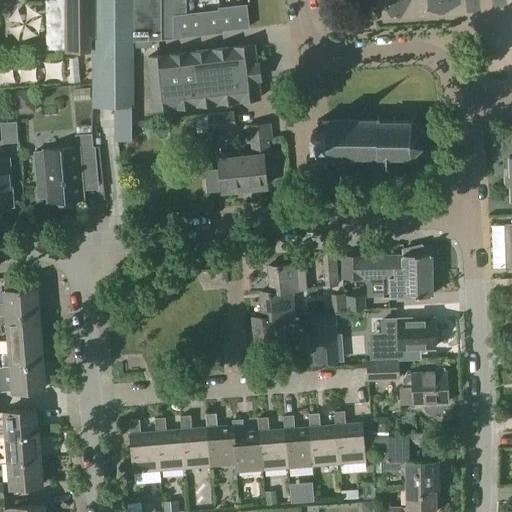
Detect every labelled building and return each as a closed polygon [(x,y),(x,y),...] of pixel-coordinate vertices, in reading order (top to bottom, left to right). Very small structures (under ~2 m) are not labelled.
[(66,0),(66,21),(66,51),(92,51),(92,37),(93,37),(93,0),(66,0)] [(162,41),(160,0),(98,0),(98,40),(93,40),(92,106),(113,106),(117,140),(139,138),(138,121),(136,121),(136,117),(133,117),(132,106),(133,41),(162,41)] [(185,0),(160,0),(162,41),(173,39),(173,16),(186,14),(185,0)] [(215,0),(198,0),(199,11),(216,10),(215,0)] [(247,5),(232,6),(235,30),(249,28),(247,5)] [(186,14),(173,16),(173,39),(223,33),(222,31),(221,31),(219,10),(218,10),(186,14)] [(253,44),(146,56),(153,111),(161,110),(162,114),(176,113),(176,107),(226,102),(227,106),(237,105),(236,100),(259,98),(257,79),(260,79),(258,63),(255,63),(253,44)] [(232,112),(208,114),(210,130),(234,127),(232,112)] [(311,131),(311,145),(316,144),(316,156),(377,156),(377,160),(378,160),(377,171),(375,174),(376,175),(378,173),(392,173),(395,176),(396,174),(393,172),(393,160),(394,160),(394,155),(409,155),(410,159),(412,159),(411,154),(418,147),(422,148),(423,146),(419,144),(420,133),(424,132),(423,130),(419,131),(411,123),(413,119),(410,118),(408,122),(394,122),(394,117),(392,117),(392,122),(378,122),(378,117),(376,117),(376,121),(316,121),(316,131),(311,131)] [(219,169),(205,171),(206,191),(221,189),(221,191),(265,187),(262,159),(268,158),(267,140),(271,140),(269,124),(245,126),(246,142),(251,141),(252,155),(240,156),(240,152),(219,154),(219,158),(218,158),(219,169)] [(228,130),(209,132),(210,142),(229,140),(228,130)] [(40,150),(32,151),(36,198),(44,197),(45,203),(55,202),(55,205),(56,205),(56,211),(72,209),(72,204),(73,204),(73,200),(83,199),(82,190),(97,188),(93,146),(91,146),(90,133),(73,134),(74,145),(40,148),(40,150)] [(5,157),(0,157),(0,203),(10,203),(5,157)] [(483,240),(482,254),(497,254),(497,240),(483,240)] [(402,253),(340,256),(341,279),(390,277),(393,277),(393,272),(430,271),(436,264),(430,257),(430,254),(427,254),(424,250),(420,250),(418,246),(402,250),(402,253)] [(267,266),(269,291),(269,292),(291,290),(301,290),(299,263),(267,266)] [(336,268),(324,269),(324,272),(326,286),(337,285),(336,271),(336,268)] [(393,277),(390,277),(390,297),(431,295),(430,271),(393,272),(393,277)] [(0,316),(37,313),(35,288),(18,289),(17,276),(2,278),(4,302),(0,302),(0,316)] [(269,291),(259,292),(261,317),(283,315),(283,316),(293,315),(291,290),(269,292),(269,291)] [(343,294),(332,295),(333,309),(366,307),(366,294),(343,295),(343,294)] [(37,313),(0,316),(0,323),(6,323),(7,341),(40,338),(37,313)] [(261,317),(251,318),(253,344),(286,341),(283,316),(283,315),(261,317)] [(381,334),(370,334),(370,360),(403,359),(403,349),(433,348),(432,318),(398,319),(399,333),(381,334)] [(312,333),(301,334),(302,349),(313,348),(312,333)] [(2,354),(0,355),(0,361),(0,366),(42,363),(40,338),(7,341),(8,353),(2,354)] [(313,350),(303,350),(304,367),(314,367),(313,350)] [(397,360),(367,361),(367,379),(397,378),(397,360)] [(42,363),(0,366),(0,390),(44,388),(42,363)] [(403,387),(398,387),(399,399),(412,398),(412,403),(447,401),(446,371),(411,372),(411,374),(407,374),(403,379),(403,387)] [(0,437),(6,437),(37,434),(35,409),(0,411),(0,437)] [(333,411),(334,424),(337,463),(364,461),(361,422),(345,423),(344,411),(333,411)] [(215,413),(205,414),(206,427),(209,466),(235,463),(232,425),(216,426),(215,413)] [(318,413),(308,414),(309,426),(312,465),(337,463),(334,424),(319,426),(318,413)] [(190,415),(179,416),(180,429),(184,468),(209,466),(206,427),(191,428),(190,415)] [(282,416),(283,429),(286,467),(312,465),(309,426),(294,428),(293,415),(282,416)] [(165,417),(154,418),(155,431),(158,470),(184,468),(180,429),(166,430),(165,417)] [(267,417),(256,418),(258,431),(261,469),(286,467),(283,429),(268,430),(267,417)] [(381,418),(373,418),(373,432),(387,432),(387,423),(381,418)] [(139,419),(128,420),(133,472),(158,470),(155,431),(140,432),(139,419)] [(232,425),(235,463),(236,472),(261,469),(258,431),(243,432),(242,419),(231,420),(232,425)] [(37,434),(6,437),(8,461),(39,459),(37,434)] [(407,437),(372,437),(373,450),(373,469),(385,469),(406,468),(406,487),(433,487),(436,487),(436,460),(407,461),(407,437)] [(39,459),(8,461),(10,487),(41,485),(39,459)] [(282,470),(282,490),(305,489),(304,470),(282,470)] [(373,482),(362,483),(363,498),(374,497),(373,482)] [(407,507),(379,507),(378,511),(433,511),(433,487),(406,487),(407,507)] [(358,491),(341,492),(341,499),(358,499),(358,491)] [(275,495),(265,496),(266,505),(276,504),(275,495)] [(3,498),(0,497),(0,511),(43,511),(43,504),(12,507),(12,509),(4,510),(3,498)] [(177,502),(162,504),(163,511),(169,511),(178,511),(177,502)]
